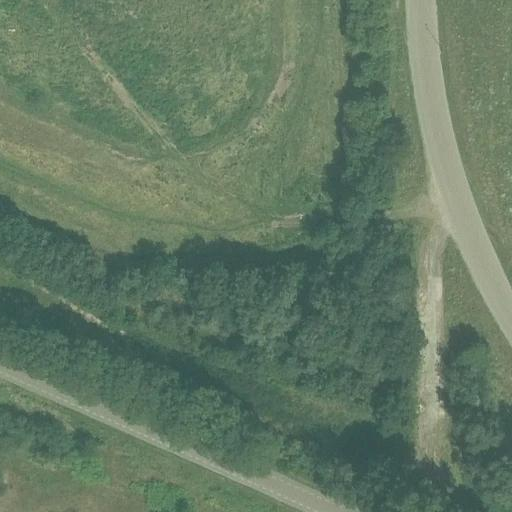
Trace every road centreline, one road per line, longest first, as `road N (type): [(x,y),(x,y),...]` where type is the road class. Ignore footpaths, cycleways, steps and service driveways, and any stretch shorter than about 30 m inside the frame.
road 1 (track): [(385,224),(276,232),(200,190),(42,0)]
road 2 (unclassified): [(334,511),(0,362)]
